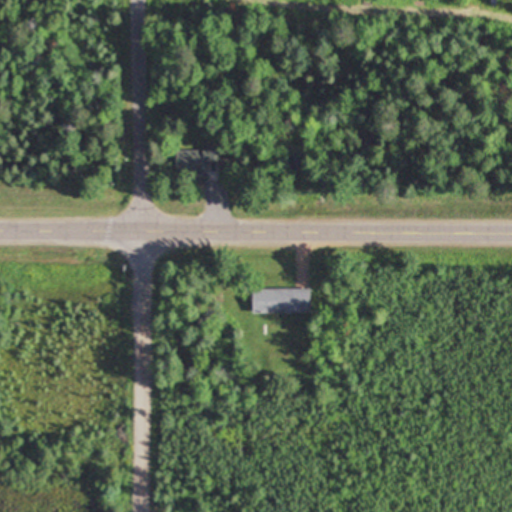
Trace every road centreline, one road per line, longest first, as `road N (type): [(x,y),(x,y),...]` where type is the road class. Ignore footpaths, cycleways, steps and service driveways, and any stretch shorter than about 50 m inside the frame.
road 1 (secondary): [(511,228),(0,223)]
road 2 (residential): [(146,224),(146,511)]
road 3 (residential): [(146,224),(144,0)]
